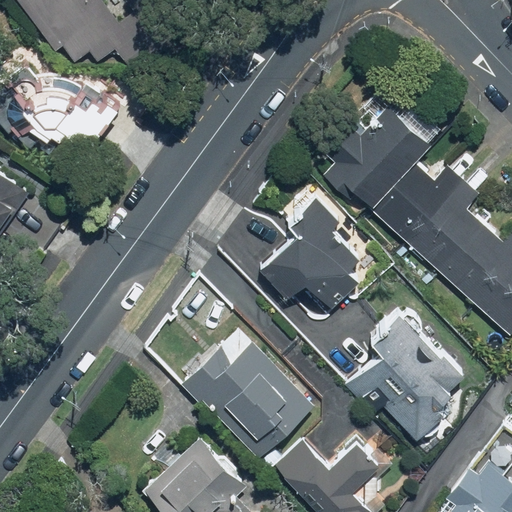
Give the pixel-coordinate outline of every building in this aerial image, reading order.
[(18,0),(53,47),(62,40),(75,57),(87,47),(95,58),(113,44),(131,68),(167,40),(138,2),(115,19),(100,0),(18,0)] [(17,34),(0,57),(0,126),(31,148),(37,139),(70,162),(113,101),(17,34)] [(435,128),(387,86),(362,113),(367,118),(355,132),(346,124),(322,150),(333,161),(321,175),(345,196),(350,190),(370,208),(508,330),(511,326),(511,224),(501,237),(463,203),(475,190),(445,163),(435,174),(411,154),(435,128)] [(0,216),(20,188),(0,174),(0,166),(3,162),(0,159),(0,216)] [(291,228),(287,233),(256,270),(280,290),(292,275),(330,307),(355,277),(343,268),(356,253),(329,231),(338,220),(307,194),(284,222),(291,228)] [(459,372),(396,307),(361,341),(372,352),(343,380),(357,394),(370,382),(386,399),(381,404),(413,437),(438,413),(430,405),(445,390),(443,387),(459,372)] [(311,400),(234,324),(201,358),(166,323),(145,345),(256,455),(311,400)] [(352,489),(386,455),(357,427),(327,458),(302,434),(273,463),(322,511),(372,511),(373,511),(352,489)] [(196,433),(139,487),(162,511),(251,511),(233,493),(244,483),(196,433)] [(511,450),(501,464),(511,472),(511,450)] [(449,498),(437,511),(511,511),(511,481),(485,458),(473,472),(465,465),(442,492),(449,498)]
